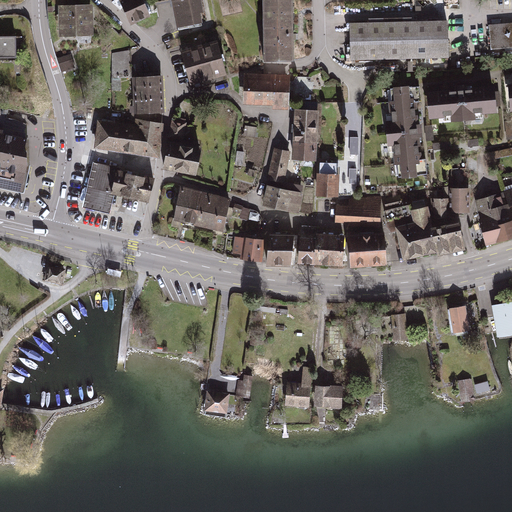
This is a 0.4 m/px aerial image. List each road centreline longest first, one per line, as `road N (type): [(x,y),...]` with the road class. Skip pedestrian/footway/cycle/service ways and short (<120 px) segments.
road 1 (primary): [(511,259),(445,277),(344,286),(141,255)]
road 2 (residential): [(141,255),(172,75),(99,0)]
road 3 (residential): [(49,234),(66,142),(38,0)]
